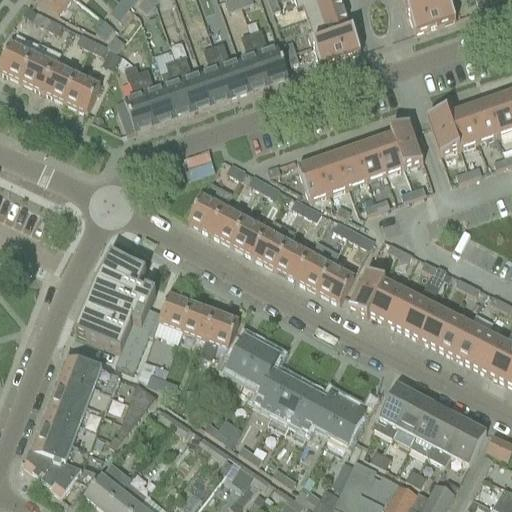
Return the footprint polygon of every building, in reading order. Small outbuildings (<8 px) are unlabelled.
[(67,0),(37,0),(33,5),(56,23),(72,3),(67,0)] [(129,0),(125,0),(119,9),(127,15),(135,4),(129,0)] [(163,0),(147,0),(145,3),(156,11),(164,0),(163,0)] [(249,0),(243,0),(236,2),(240,13),(253,9),(249,0)] [(276,7),(274,0),(264,0),(268,9),(276,7)] [(295,0),(292,1),(297,15),(302,13),(306,25),(342,13),(338,0),(295,0)] [(407,19),(450,5),(447,0),(401,0),(405,10),(404,10),(406,16),(407,16),(408,18),(407,19)] [(240,13),(236,2),(224,7),(228,18),(240,13)] [(148,21),(156,11),(145,3),(137,13),(148,21)] [(475,7),(479,17),(487,14),(484,4),(475,7)] [(450,5),(407,19),(414,40),(416,40),(416,39),(453,26),(455,26),(448,6),(450,5)] [(276,7),(268,9),(272,20),(280,17),(276,7)] [(117,27),(127,15),(119,9),(110,21),(117,27)] [(342,13),(306,25),(311,38),(305,40),(310,53),(353,38),(351,38),(350,36),(351,35),(349,29),(348,29),(342,13)] [(48,32),(50,27),(36,20),(32,29),(43,35),(45,30),(48,32)] [(61,33),(50,27),(48,32),(45,30),(43,35),(57,42),(61,33)] [(104,29),(95,40),(102,46),(111,35),(104,29)] [(260,38),(250,42),(268,91),(288,84),(277,54),(266,57),(260,38)] [(360,59),(360,58),(353,38),(310,53),(310,54),(312,53),(319,73),(321,73),(321,72),(358,59),(358,60),(360,59)] [(88,57),(93,48),(80,41),(75,51),(88,57)] [(123,49),(115,43),(114,41),(104,53),(106,54),(115,59),(123,49)] [(248,65),(238,68),(249,98),(268,91),(250,42),(241,45),(248,65)] [(0,79),(19,88),(32,62),(37,51),(25,45),(20,56),(9,51),(0,70),(0,79)] [(101,63),(106,54),(104,53),(93,48),(88,57),(101,63)] [(42,99),(55,72),(61,59),(38,49),(37,51),(32,62),(19,88),(42,99)] [(286,62),(295,59),(291,49),(283,51),(286,62)] [(222,52),(213,55),(230,104),(247,98),(249,98),(238,68),(229,71),(222,52)] [(210,78),(200,81),(211,111),(227,105),(230,104),(213,55),(203,58),(210,78)] [(295,59),(286,62),(290,72),(298,69),(295,59)] [(184,65),(175,68),(192,118),(211,111),(200,81),(191,84),(184,65)] [(168,79),(158,82),(163,94),(173,124),(192,118),(175,68),(165,72),(168,79)] [(65,110),(77,83),(55,72),(42,99),(65,110)] [(129,121),(121,124),(127,141),(154,131),(137,82),(135,75),(124,79),(128,89),(129,89),(134,103),(124,107),(129,121)] [(146,78),(137,82),(154,131),(173,124),(163,94),(153,98),(146,78)] [(100,93),(77,83),(65,110),(87,120),(100,93)] [(511,137),(511,126),(504,102),(484,109),(496,143),(511,137)] [(496,143),(484,109),(465,116),(477,150),(496,143)] [(477,150),(465,116),(447,122),(459,156),(477,150)] [(459,156),(447,122),(446,118),(426,125),(440,163),(459,156)] [(403,176),(422,169),(409,131),(389,138),(391,142),(403,176)] [(391,142),(373,148),(385,182),(403,176),(391,142)] [(385,182),(373,148),(355,154),(367,188),(385,182)] [(367,188),(355,154),(336,161),(348,195),(367,188)] [(348,195),(336,161),(317,168),(328,202),(348,195)] [(506,173),(504,165),(492,169),(495,177),(506,173)] [(328,202),(317,168),(296,175),(308,209),(328,202)] [(238,187),(242,178),(229,171),(225,180),(238,187)] [(279,181),(277,173),(265,177),(268,185),(279,181)] [(478,174),(466,178),(469,186),(480,182),(478,174)] [(469,186),(466,178),(455,182),(458,190),(469,186)] [(250,183),(246,191),(259,198),(263,189),(250,183)] [(208,241),(223,215),(230,201),(208,189),(187,229),(208,241)] [(277,196),(263,189),(259,198),(272,205),(277,196)] [(422,193),(411,197),(414,205),(425,201),(422,193)] [(414,205),(411,197),(400,201),(402,209),(414,205)] [(301,221),(306,212),(293,205),(289,214),(301,221)] [(386,206),(375,210),(377,218),(389,214),(386,206)] [(377,218),(375,210),(363,214),(366,222),(377,218)] [(319,219),(306,212),(301,221),(314,228),(319,219)] [(339,213),(335,220),(346,226),(349,219),(339,213)] [(230,253),(244,227),(223,215),(208,241),(230,253)] [(266,238),(252,265),(274,276),(288,250),(294,238),(273,226),(266,238)] [(252,265),(266,238),(244,227),(230,253),(252,265)] [(349,235),(335,228),(331,237),(344,243),(349,235)] [(373,247),(349,235),(344,243),(369,256),(373,247)] [(309,262),(295,288),(317,300),(331,274),(338,261),(316,249),(309,262)] [(295,288),(309,262),(288,250),(274,276),(295,288)] [(386,258),(397,264),(400,256),(390,251),(386,258)] [(411,262),(400,256),(397,264),(407,269),(411,262)] [(90,303),(77,334),(88,339),(85,345),(120,360),(114,373),(132,380),(148,344),(152,345),(158,331),(161,321),(149,316),(155,300),(145,296),(144,298),(138,296),(145,280),(145,279),(131,272),(117,265),(110,279),(103,276),(94,292),(101,295),(96,306),(90,303)] [(431,281),(434,274),(424,268),(420,276),(431,281)] [(331,274),(317,300),(339,312),(339,310),(353,286),(331,274)] [(445,279),(434,274),(431,281),(442,286),(445,279)] [(368,320),(384,288),(366,279),(351,308),(349,314),(348,315),(350,316),(356,319),(366,325),(368,321),(368,320)] [(465,298),(469,291),(458,286),(454,293),(465,298)] [(385,329),(401,297),(384,288),(368,320),(368,321),(385,329)] [(479,297),(469,291),(465,298),(476,304),(479,297)] [(402,338),(418,306),(401,297),(385,329),(402,338)] [(161,321),(158,331),(181,340),(191,312),(168,303),(161,321)] [(489,310),(499,316),(503,309),(492,303),(489,310)] [(419,346),(435,314),(418,306),(402,338),(419,346)] [(511,317),(511,313),(503,309),(499,316),(510,321),(511,317)] [(204,349),(215,321),(191,312),(181,340),(204,349)] [(436,355),(452,323),(435,314),(419,346),(436,355)] [(238,330),(215,321),(204,349),(199,363),(211,368),(216,353),(228,357),(238,330)] [(453,364),(470,332),(452,323),(436,355),(453,364)] [(470,373),(487,341),(470,332),(453,364),(470,373)] [(488,381),(504,349),(487,341),(470,373),(488,381)] [(243,388),(261,355),(243,345),(233,363),(225,378),(242,387),(243,388)] [(505,390),(511,375),(511,353),(504,349),(488,381),(505,390)] [(261,398),(272,378),(279,365),(261,355),(243,388),(244,388),(261,397),(261,398)] [(69,368),(34,464),(28,462),(23,477),(60,507),(73,490),(85,494),(94,482),(81,477),(116,386),(69,368)] [(272,421),(290,388),(272,378),(261,398),(261,397),(258,401),(253,411),(272,421)] [(159,397),(164,386),(150,381),(146,392),(159,397)] [(177,391),(164,386),(159,397),(163,399),(173,402),(177,391)] [(290,431),(308,398),(290,388),(272,421),(290,431)] [(154,405),(135,391),(115,444),(112,443),(108,453),(113,457),(154,405)] [(396,435),(413,402),(395,393),(372,435),(390,445),(395,435),(398,436),(396,435)] [(311,433),(325,408),(308,398),(290,431),(307,440),(311,433)] [(195,400),(192,410),(205,415),(208,405),(195,400)] [(329,443),(347,410),(329,401),(325,408),(311,433),(329,443)] [(413,445),(431,412),(413,402),(396,435),(398,436),(413,445)] [(199,413),(192,410),(191,410),(184,426),(190,429),(199,413)] [(355,438),(365,420),(347,410),(329,443),(347,453),(355,438)] [(426,464),(448,421),(431,412),(413,445),(408,454),(426,464)] [(162,419),(157,426),(170,435),(175,428),(162,419)] [(449,463),(466,430),(448,421),(426,464),(443,473),(448,463),(449,463)] [(188,437),(175,428),(170,435),(183,444),(188,437)] [(213,443),(218,436),(208,430),(203,437),(213,443)] [(484,440),(466,430),(449,463),(467,473),(484,440)] [(222,450),(227,442),(218,436),(213,443),(222,450)] [(485,459),(507,469),(511,458),(511,453),(492,444),(485,459)] [(209,462),(215,454),(202,446),(197,453),(209,462)] [(241,453),(236,461),(246,467),(251,459),(241,453)] [(228,463),(215,454),(209,462),(223,471),(229,463),(228,463)] [(376,472),(382,461),(375,458),(369,469),(376,472)] [(261,465),(251,459),(246,467),(257,474),(261,465)] [(389,465),(382,461),(376,472),(384,476),(389,465)] [(483,465),(472,485),(480,489),(490,469),(483,465)] [(344,468),(332,493),(340,498),(352,472),(344,468)] [(448,511),(454,502),(452,501),(440,495),(434,492),(427,505),(417,499),(415,502),(398,493),(381,483),(379,488),(373,484),(375,481),(354,470),(354,471),(334,511),(448,511)] [(232,488),(228,493),(239,501),(240,500),(241,501),(250,489),(255,482),(242,473),(232,488)] [(91,511),(108,511),(127,489),(108,474),(83,506),(91,511)] [(280,490),(285,482),(276,476),(271,483),(280,490)] [(411,491),(417,481),(410,477),(404,487),(411,491)] [(424,484),(417,481),(411,491),(419,495),(424,484)] [(241,511),(257,493),(264,498),(268,490),(255,482),(250,489),(241,501),(240,500),(239,501),(231,511),(241,511)] [(295,488),(285,482),(280,490),(290,496),(295,488)] [(470,508),(480,489),(472,485),(461,505),(469,509),(470,508)] [(445,487),(440,495),(452,501),(456,493),(445,487)] [(139,511),(146,504),(127,489),(108,511),(139,511)] [(296,502),(294,504),(306,511),(329,511),(319,505),(307,497),(302,493),(296,502)] [(277,496),(272,503),(284,511),(285,511),(290,505),(277,496)] [(256,502),(249,511),(257,511),(262,506),(256,502)]
